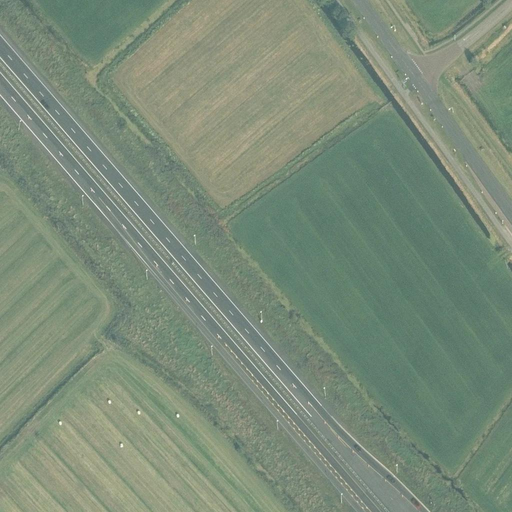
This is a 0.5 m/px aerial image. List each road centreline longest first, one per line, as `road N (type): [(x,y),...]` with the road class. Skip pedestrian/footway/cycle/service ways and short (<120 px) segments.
road 1 (motorway): [(401,511),(0,49)]
road 2 (motorway): [(0,85),(369,511)]
road 3 (tertiary): [(511,213),(414,79)]
road 4 (tertiary): [(414,79),(511,3)]
